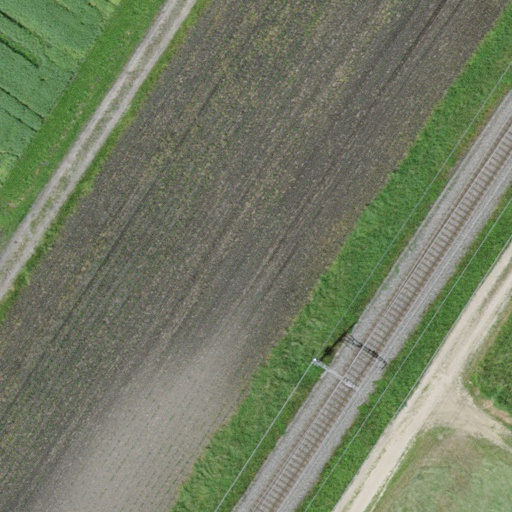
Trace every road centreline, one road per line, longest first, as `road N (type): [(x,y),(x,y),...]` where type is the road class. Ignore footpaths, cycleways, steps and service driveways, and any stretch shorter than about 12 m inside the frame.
road 1 (track): [(0,273),(180,0)]
road 2 (track): [(511,266),(349,511)]
